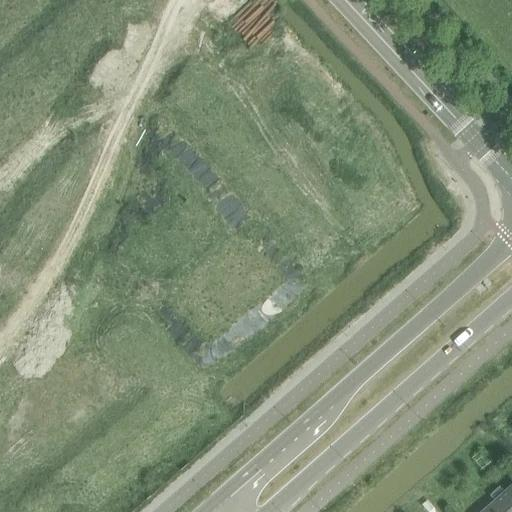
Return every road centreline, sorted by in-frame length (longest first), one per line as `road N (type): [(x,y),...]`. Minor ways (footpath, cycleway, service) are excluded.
road 1 (residential): [(215,0),(378,170),(383,213),(221,362)]
road 2 (tertiary): [(511,239),(212,505)]
road 3 (tertiary): [(267,511),(511,296)]
road 4 (tertiary): [(511,178),(342,0)]
road 5 (residential): [(0,255),(127,404)]
road 6 (residential): [(127,404),(0,504)]
road 7 (residential): [(127,404),(212,505)]
